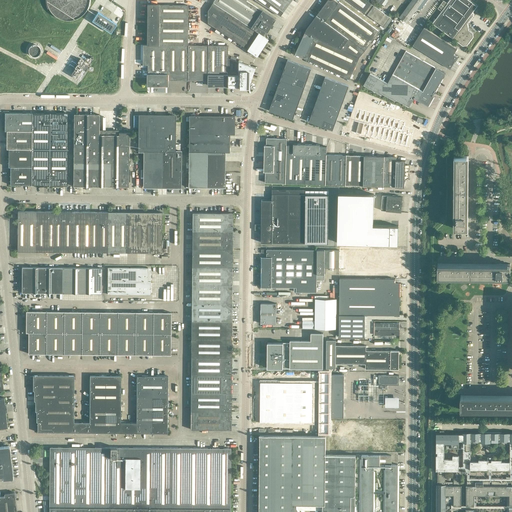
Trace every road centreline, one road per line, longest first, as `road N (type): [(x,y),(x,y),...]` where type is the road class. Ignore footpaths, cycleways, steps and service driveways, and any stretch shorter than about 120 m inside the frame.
road 1 (secondary): [(412,506),(414,222),(424,161)]
road 2 (unclassified): [(245,441),(247,200)]
road 3 (unclassified): [(424,161),(255,116)]
road 4 (unclassified): [(0,198),(174,200)]
road 5 (unclassified): [(182,302),(8,301)]
road 6 (secondary): [(424,161),(451,92),(508,12)]
road 7 (unclassified): [(173,262),(4,260)]
road 8 (unclassified): [(181,360),(14,359)]
road 9 (unclassified): [(181,440),(23,440)]
road 10 (unclassified): [(258,101),(124,100)]
road 11 (residential): [(474,390),(477,307),(509,305),(511,292)]
road 12 (unknown): [(176,0),(198,8),(205,35),(269,71)]
road 13 (unclassified): [(124,100),(0,100)]
